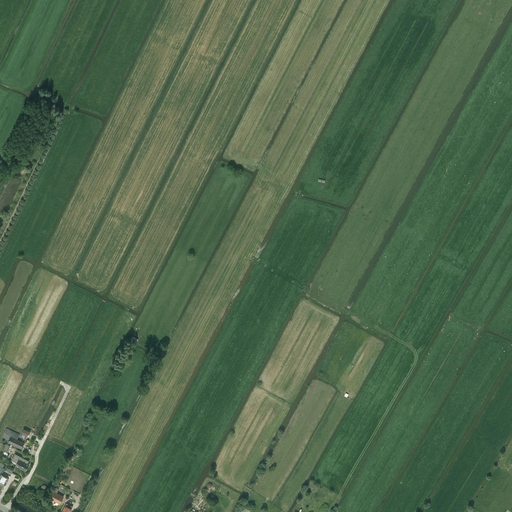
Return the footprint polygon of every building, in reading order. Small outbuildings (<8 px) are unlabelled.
[(6,428),(2,437),(9,440),(8,442),(21,448),(24,442),(17,439),(19,434),(6,428)] [(21,434),(28,436),(31,431),(24,428),(21,434)] [(16,466),(26,471),(29,465),(27,464),(28,461),(15,454),(12,460),(17,463),(16,466)] [(0,484),(5,487),(7,482),(9,479),(1,475),(0,474),(0,475),(0,484)] [(63,496),(56,493),(52,491),(49,497),(53,499),(60,502),(63,496)] [(61,511),(69,511),(71,509),(73,507),(66,503),(65,505),(61,511)]
